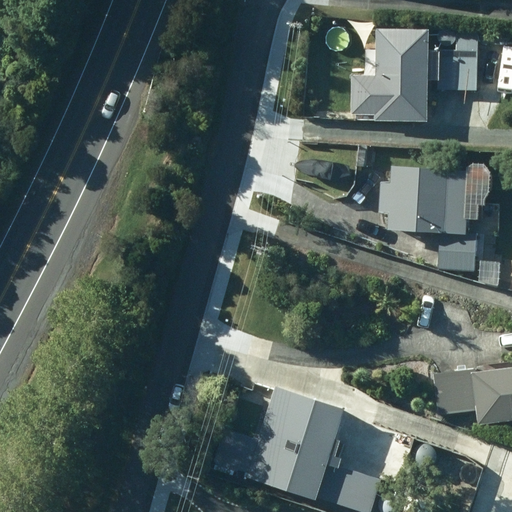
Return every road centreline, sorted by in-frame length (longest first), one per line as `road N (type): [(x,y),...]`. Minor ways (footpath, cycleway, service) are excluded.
road 1 (residential): [(267,0),(195,295),(126,511)]
road 2 (primary): [(137,0),(0,296)]
